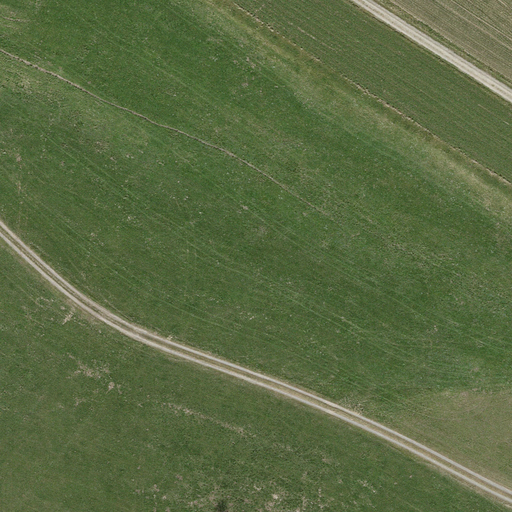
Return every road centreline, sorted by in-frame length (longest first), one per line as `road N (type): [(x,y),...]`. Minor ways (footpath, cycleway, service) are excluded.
road 1 (track): [(0,225),(64,286),(129,327),(511,496)]
road 2 (track): [(511,91),(370,0)]
